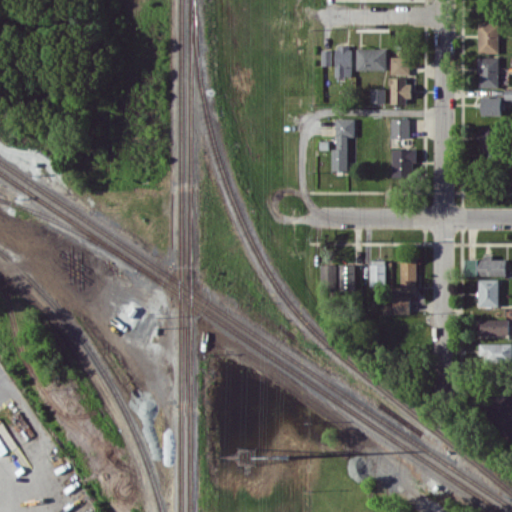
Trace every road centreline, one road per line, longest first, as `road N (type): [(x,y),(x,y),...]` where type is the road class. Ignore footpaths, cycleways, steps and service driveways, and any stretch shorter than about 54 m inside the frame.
road 1 (residential): [(446,0),(443,393)]
road 2 (residential): [(291,218),(511,218)]
road 3 (residential): [(326,14),(446,13)]
